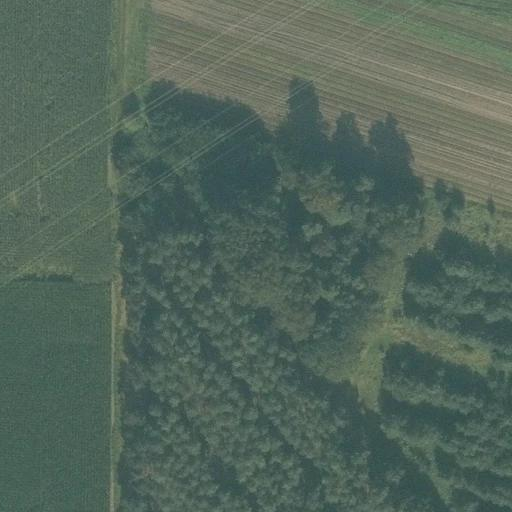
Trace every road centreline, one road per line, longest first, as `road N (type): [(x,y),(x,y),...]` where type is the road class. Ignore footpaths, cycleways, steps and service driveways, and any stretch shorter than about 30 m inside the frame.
road 1 (track): [(436,511),(181,179)]
road 2 (track): [(120,233),(119,511)]
road 3 (track): [(117,93),(120,233)]
